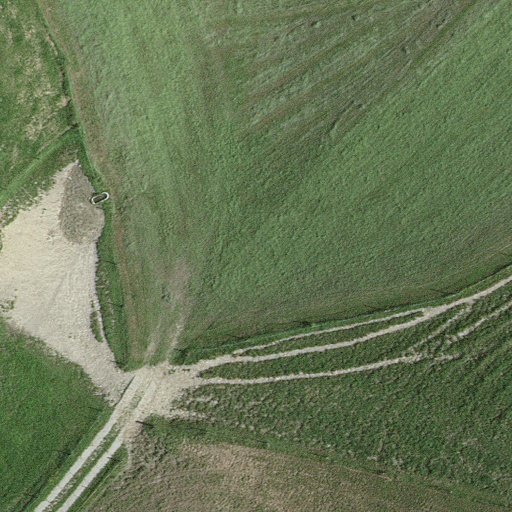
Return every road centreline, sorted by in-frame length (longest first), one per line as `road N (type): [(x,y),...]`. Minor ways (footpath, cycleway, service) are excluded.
road 1 (track): [(154,381),(221,269),(484,0)]
road 2 (track): [(154,381),(82,491),(58,511)]
